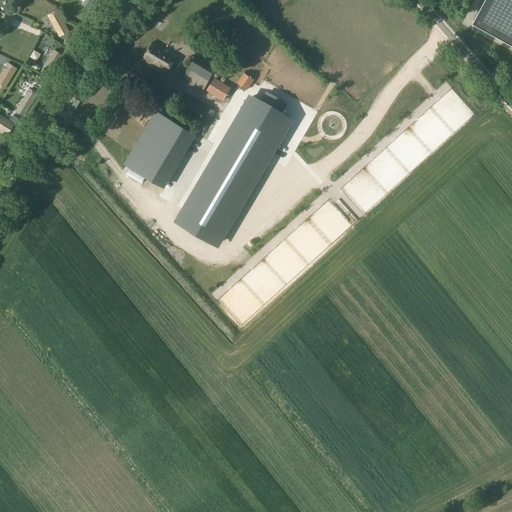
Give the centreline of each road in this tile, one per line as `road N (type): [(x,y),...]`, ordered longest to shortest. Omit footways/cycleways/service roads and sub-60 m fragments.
road 1 (unclassified): [(0,186),(113,0)]
road 2 (unclassified): [(511,104),(418,0)]
